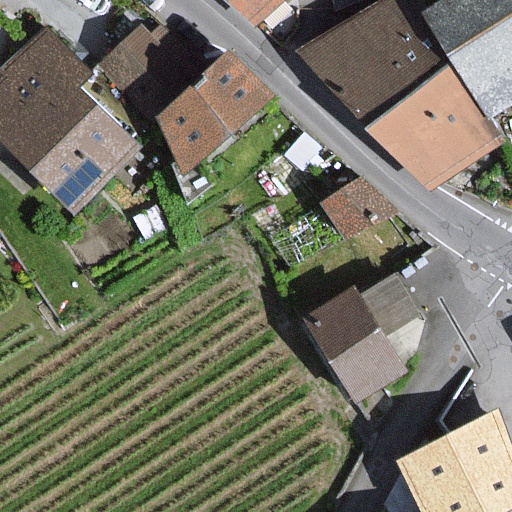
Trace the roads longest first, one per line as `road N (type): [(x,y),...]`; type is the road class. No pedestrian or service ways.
road 1 (tertiary): [(189,0),(426,201),(511,259)]
road 2 (unclassified): [(491,303),(440,364),(354,511)]
